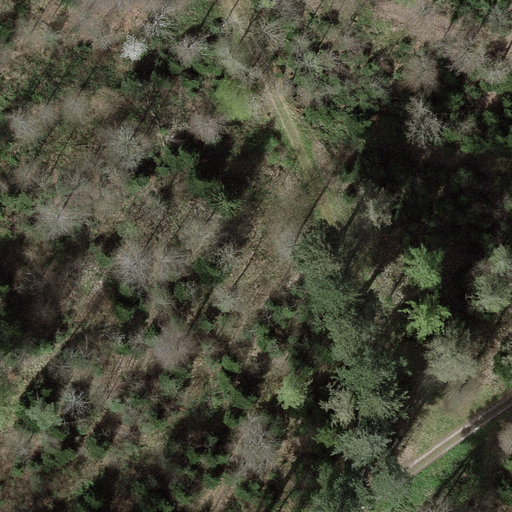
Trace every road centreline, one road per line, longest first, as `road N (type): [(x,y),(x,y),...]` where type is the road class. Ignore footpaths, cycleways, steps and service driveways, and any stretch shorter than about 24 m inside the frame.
road 1 (track): [(413,479),(326,200),(235,0)]
road 2 (track): [(511,409),(364,511)]
